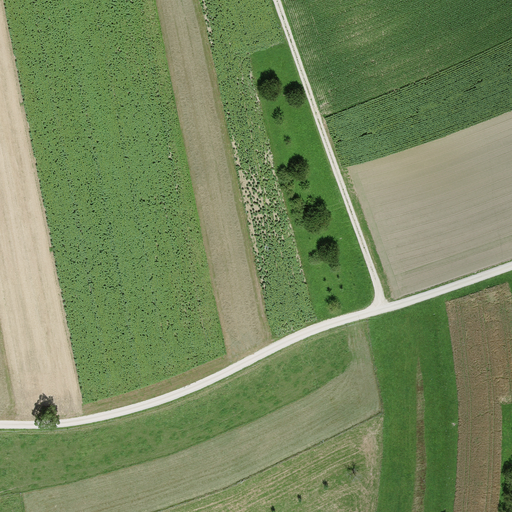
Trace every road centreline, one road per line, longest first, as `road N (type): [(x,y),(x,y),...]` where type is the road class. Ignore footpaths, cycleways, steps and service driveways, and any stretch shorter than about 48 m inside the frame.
road 1 (track): [(9,424),(56,425),(146,407),(299,336),(511,267)]
road 2 (track): [(383,308),(274,0)]
